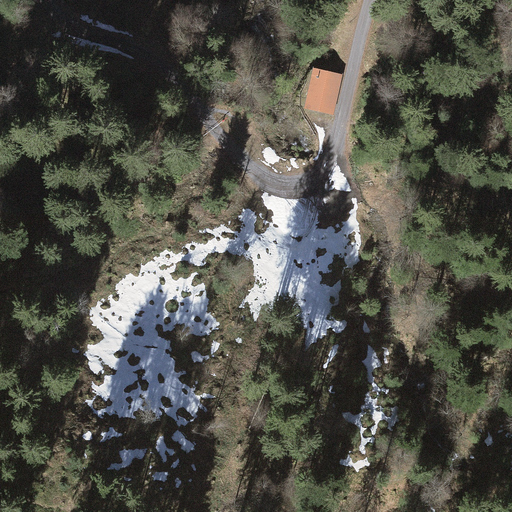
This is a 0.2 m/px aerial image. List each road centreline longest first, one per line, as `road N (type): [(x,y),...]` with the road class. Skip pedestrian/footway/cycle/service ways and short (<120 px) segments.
road 1 (track): [(50,0),(62,17),(164,71),(280,190),(302,190),(319,177),(340,123)]
road 2 (track): [(340,123),(371,0)]
